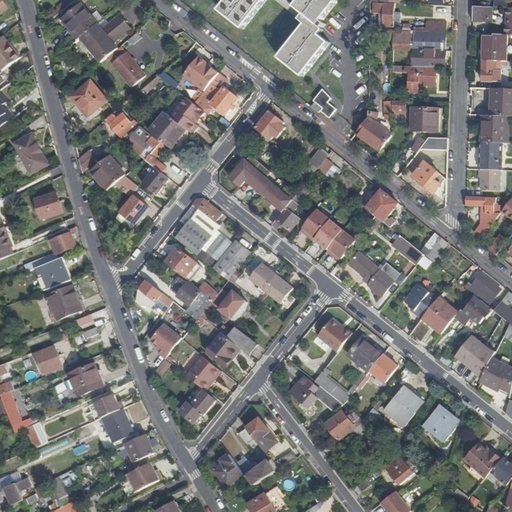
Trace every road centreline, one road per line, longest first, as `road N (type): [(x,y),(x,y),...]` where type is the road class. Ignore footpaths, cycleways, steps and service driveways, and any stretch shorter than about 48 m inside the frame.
road 1 (residential): [(109,292),(24,0)]
road 2 (residential): [(449,232),(464,0)]
road 3 (residential): [(511,434),(331,287)]
road 4 (residential): [(270,90),(449,232)]
road 5 (residential): [(185,464),(109,292)]
road 6 (residential): [(199,181),(331,287)]
road 7 (residential): [(256,379),(357,511)]
road 8 (residential): [(199,181),(109,292)]
road 9 (residential): [(160,0),(270,90)]
